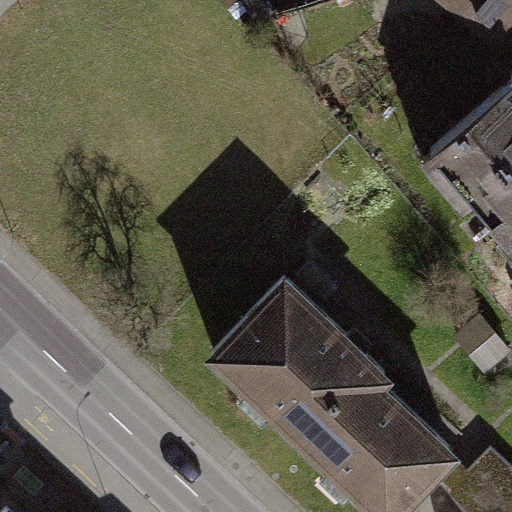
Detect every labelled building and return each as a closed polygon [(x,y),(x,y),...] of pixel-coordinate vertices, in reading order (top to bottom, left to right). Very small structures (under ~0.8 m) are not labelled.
[(511,0),(452,0),(496,37),(511,20),(511,0)] [(497,241),(506,251),(511,246),(511,80),(420,165),(467,216),(461,221),(488,250),(497,241)] [(285,274),(208,355),(372,511),(398,511),(456,451),(385,383),(392,376),(285,274)] [(511,348),(481,312),(456,333),(488,370),(511,350),(511,348)] [(511,511),(511,463),(496,448),(473,472),(462,462),(446,479),(452,485),(447,490),(469,511),(511,511)]
